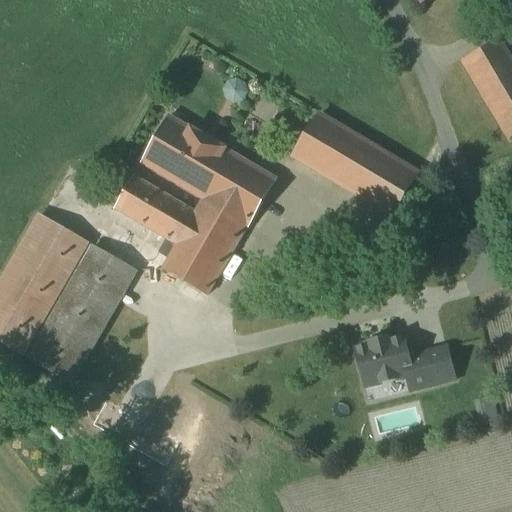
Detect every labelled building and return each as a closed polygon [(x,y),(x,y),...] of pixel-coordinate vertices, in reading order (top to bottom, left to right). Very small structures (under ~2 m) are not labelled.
[(421,0),(426,9),(442,0),(421,0)] [(511,45),(470,69),(511,143),(511,142),(511,45)] [(284,176),(172,113),(142,167),(209,205),(201,219),(136,182),(118,215),(183,252),(168,277),(212,302),(284,176)] [(416,176),(322,120),(295,165),(389,221),(416,176)] [(138,272),(38,215),(0,281),(0,343),(73,385),(138,272)] [(416,339),(355,353),(365,394),(411,383),(415,400),(463,389),(453,345),(419,353),(416,339)]
